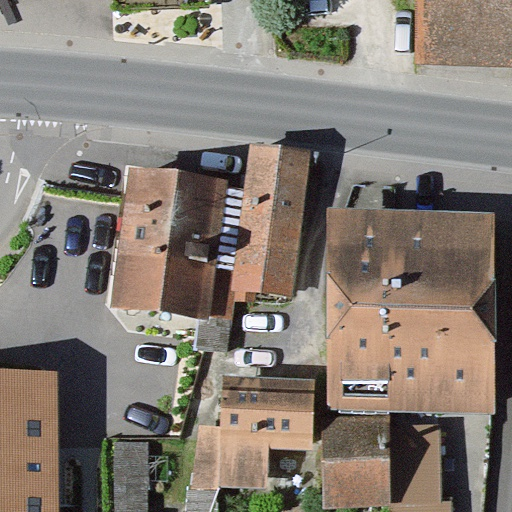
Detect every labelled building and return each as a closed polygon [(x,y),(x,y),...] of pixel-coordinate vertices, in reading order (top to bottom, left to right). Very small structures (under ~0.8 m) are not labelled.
[(215,0),(105,0),(106,1),(106,10),(216,8),(215,0)] [(511,0),(400,0),(400,66),(511,66),(511,0)] [(245,192),(126,176),(107,312),(226,328),(230,299),(293,308),(311,159),(250,152),(245,192)] [(488,223),(324,219),(319,419),(483,423),(488,223)] [(309,384),(205,380),(201,487),(260,489),(261,453),(307,455),(309,384)] [(52,511),(52,393),(0,393),(0,511),(52,511)] [(446,511),(448,429),(326,427),(325,497),(396,498),(395,511),(446,511)] [(151,480),(153,441),(120,439),(118,478),(151,480)]
